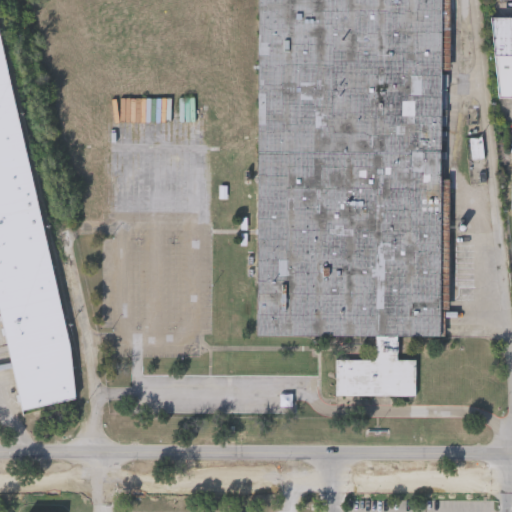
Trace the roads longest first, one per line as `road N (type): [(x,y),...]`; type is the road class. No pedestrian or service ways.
road 1 (tertiary): [(511,452),(0,450)]
road 2 (tertiary): [(0,484),(511,483)]
road 3 (residential): [(511,349),(473,0)]
road 4 (residential): [(106,489),(67,245)]
